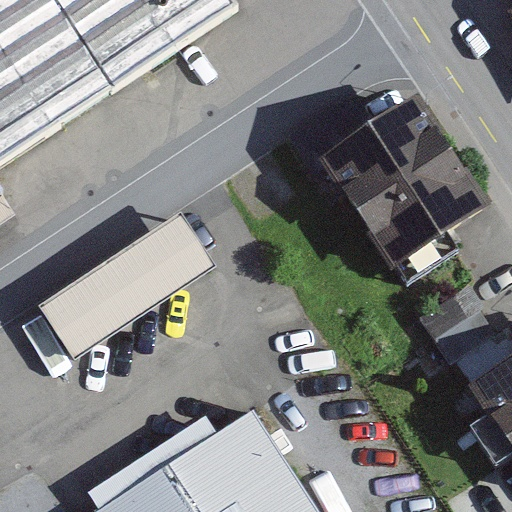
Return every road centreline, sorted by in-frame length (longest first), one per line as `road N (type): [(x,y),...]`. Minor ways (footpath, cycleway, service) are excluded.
road 1 (residential): [(440,20),(397,39),(0,299)]
road 2 (unknown): [(219,155),(275,359),(335,448)]
road 3 (secondary): [(440,20),(511,126)]
